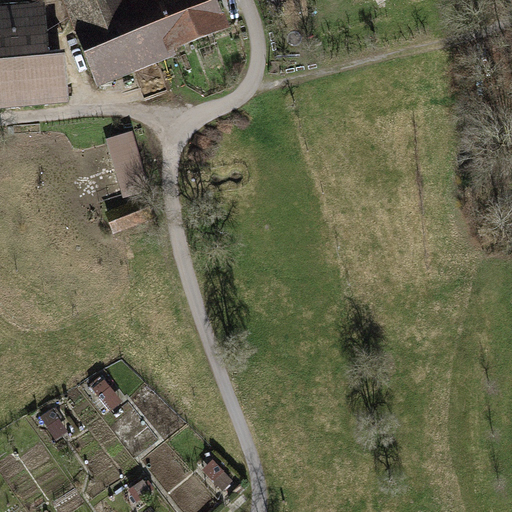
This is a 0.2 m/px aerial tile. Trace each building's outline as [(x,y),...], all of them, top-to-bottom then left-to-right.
[(125,0),(65,0),(64,1),(97,86),(226,36),(212,0),(153,0),(129,10),(125,0)] [(44,8),(0,10),(0,101),(66,97),(64,63),(48,64),(44,8)] [(133,134),(105,143),(123,200),(149,192),(133,134)] [(111,381),(97,387),(108,412),(121,406),(111,381)] [(223,492),(235,481),(217,460),(205,471),(223,492)]
